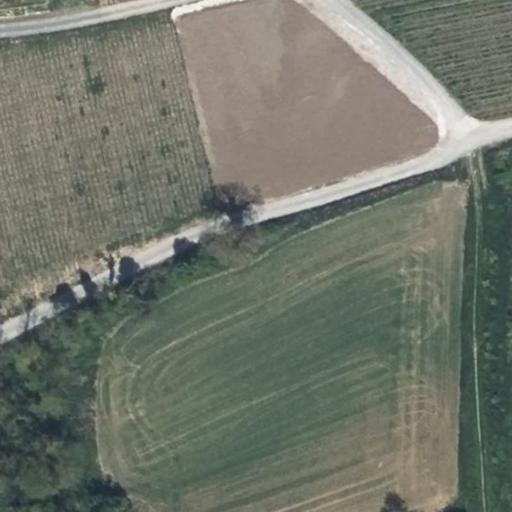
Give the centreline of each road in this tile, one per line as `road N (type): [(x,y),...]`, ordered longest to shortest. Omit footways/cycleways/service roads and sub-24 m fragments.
road 1 (track): [(473,142),(428,164),(221,225),(0,335)]
road 2 (track): [(473,142),(328,0)]
road 3 (track): [(0,29),(167,0)]
